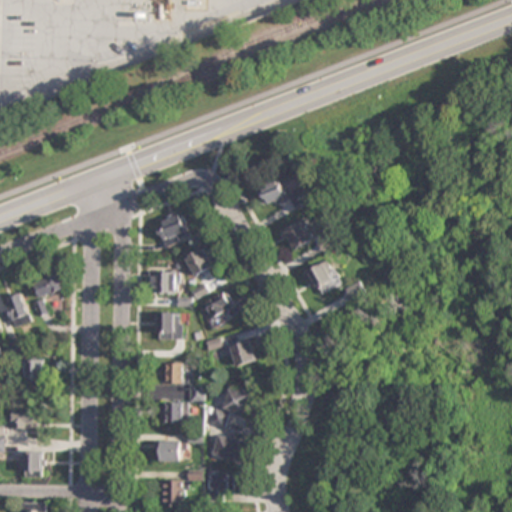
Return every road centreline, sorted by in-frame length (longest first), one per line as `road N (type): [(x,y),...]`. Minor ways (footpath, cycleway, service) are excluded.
road 1 (secondary): [(511,14),(0,213)]
road 2 (residential): [(207,174),(290,316),(306,359),(299,415),(279,461),(278,511)]
road 3 (residential): [(120,511),(125,165)]
road 4 (residential): [(93,177),(88,511)]
road 5 (residential): [(207,174),(0,255)]
